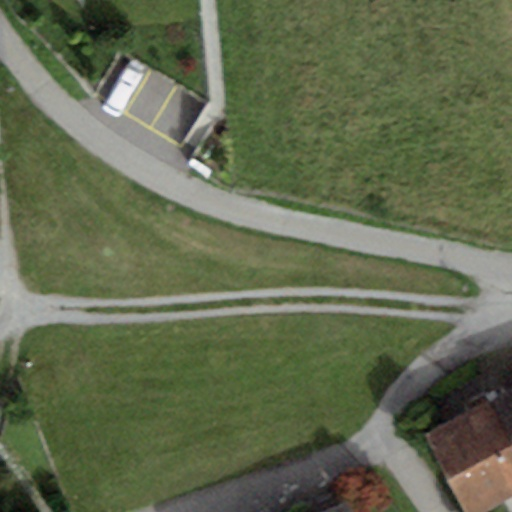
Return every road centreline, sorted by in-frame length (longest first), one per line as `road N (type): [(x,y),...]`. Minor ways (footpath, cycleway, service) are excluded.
road 1 (residential): [(0,34),(42,91),(165,185),(237,212),(511,270)]
road 2 (track): [(511,316),(325,297),(41,307),(0,321)]
road 3 (residential): [(435,511),(390,455),(387,422),(436,361),(511,316)]
